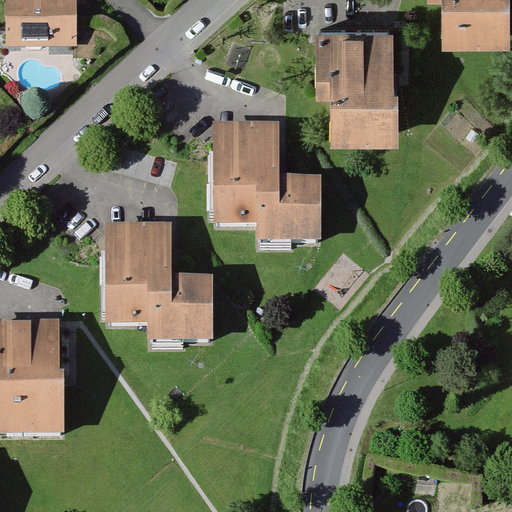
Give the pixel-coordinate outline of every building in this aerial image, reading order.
[(511,0),(441,0),(441,41),(511,42),(511,0)] [(74,50),(74,2),(3,3),(4,52),(74,50)] [(391,81),(392,29),(313,28),(312,95),(328,95),(328,138),(398,139),(399,81),(391,81)] [(278,187),(279,133),(211,131),(210,232),(256,233),(256,247),(321,248),(322,187),(278,187)] [(170,287),(171,233),(103,232),(101,333),(148,333),(148,347),(213,348),(214,288),(170,287)] [(60,384),(60,333),(0,331),(0,441),(67,443),(67,384),(60,384)]
